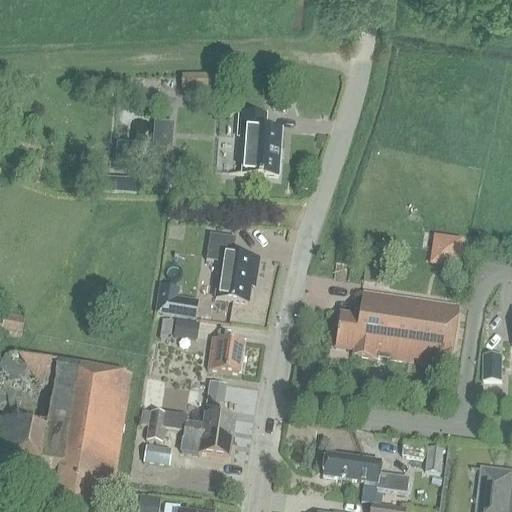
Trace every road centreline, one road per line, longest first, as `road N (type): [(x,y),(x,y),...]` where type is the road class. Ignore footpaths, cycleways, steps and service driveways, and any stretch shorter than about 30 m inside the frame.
road 1 (unclassified): [(271,407),(299,257),(351,113),(370,0)]
road 2 (residential): [(457,429),(271,407)]
road 3 (residential): [(511,274),(482,281),(475,299),(457,429)]
